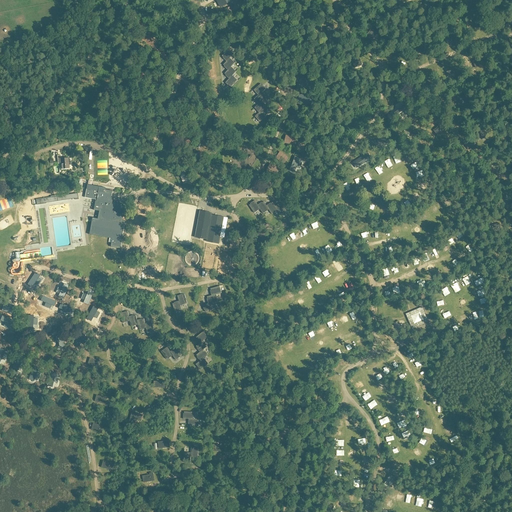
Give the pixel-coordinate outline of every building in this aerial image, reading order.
[(474,21),(476,28),(484,26),(482,19),(474,21)] [(326,28),(329,35),(336,32),(334,25),(326,28)] [(372,37),(372,38),(374,40),(378,34),(372,29),(368,34),(372,37)] [(447,44),(455,41),(452,34),(444,37),(447,44)] [(418,53),(426,50),(424,44),(416,46),(418,53)] [(228,49),(222,56),(224,57),(223,58),(226,61),(230,58),(234,54),(228,49)] [(400,57),(393,51),(389,57),(395,62),(400,57)] [(230,58),(226,61),(223,65),(225,66),(224,67),(228,70),(231,67),(235,63),(230,58)] [(355,68),(362,65),(360,58),(352,61),(355,68)] [(473,61),(476,68),(482,66),(480,58),(473,61)] [(229,79),(233,76),(236,72),(231,67),(228,70),(225,74),(226,75),(225,76),(229,79)] [(449,77),(455,75),(453,67),(446,70),(449,77)] [(233,76),(229,79),(225,83),(229,86),(230,86),(231,87),(238,80),(233,76)] [(420,84),(426,89),(431,84),(426,79),(420,84)] [(258,95),(262,92),(266,89),(263,85),(262,85),(261,84),(254,90),(258,95)] [(262,92),(258,95),(254,99),(259,104),(263,101),(266,98),(265,97),(266,96),(262,92)] [(458,97),(460,104),(468,102),(465,94),(458,97)] [(266,105),(263,101),(259,104),(255,108),(259,113),(263,110),(266,107),(265,106),(266,105)] [(263,110),(259,113),(255,116),(260,122),(267,116),(265,114),(266,114),(263,110)] [(415,124),(404,128),(405,131),(404,131),(405,134),(413,131),(412,128),(416,127),(415,124)] [(440,126),(432,130),(437,136),(444,131),(440,126)] [(488,133),(481,129),(477,136),(484,139),(488,133)] [(389,145),(389,139),(372,141),(372,147),(389,145)] [(279,152),(276,157),(285,163),(288,158),(279,152)] [(371,159),(368,153),(353,162),(357,168),(371,159)] [(69,158),(61,158),(61,155),(57,155),(58,164),(62,163),(62,169),(69,168),(69,158)] [(270,164),(267,169),(276,174),(279,169),(270,164)] [(414,169),(416,174),(423,170),(420,166),(414,169)] [(263,178),(260,183),(270,188),(272,183),(263,178)] [(86,192),(85,197),(96,199),(94,210),(101,211),(99,221),(92,219),(90,234),(112,238),(111,247),(122,248),(124,235),(123,234),(125,221),(122,220),(121,220),(122,217),(123,217),(124,210),(123,210),(124,204),(111,202),(113,191),(105,189),(105,191),(99,190),(99,186),(91,185),(87,185),(87,189),(86,192)] [(51,197),(36,199),(37,205),(46,203),(46,202),(75,199),(75,200),(79,199),(78,193),(69,194),(69,193),(51,196),(51,197)] [(251,204),(249,205),(254,213),(260,209),(258,205),(255,200),(250,203),(251,204)] [(3,205),(6,215),(13,212),(10,202),(3,205)] [(262,202),(258,205),(260,209),(263,214),(269,210),(267,206),(264,202),(262,203),(262,202)] [(272,214),(278,210),(276,206),(273,202),(271,204),(271,203),(267,206),(269,210),(272,214)] [(280,204),(276,206),(278,210),(281,215),(287,211),(282,203),(280,204)] [(200,210),(194,237),(208,240),(207,242),(219,244),(224,217),(212,215),(213,213),(200,210)] [(500,223),(492,225),(493,232),(501,230),(500,223)] [(451,248),(447,241),(432,251),(436,257),(451,248)] [(107,244),(98,245),(100,256),(108,255),(107,244)] [(331,273),(324,276),(326,279),(329,278),(331,282),(335,280),(331,273)] [(460,294),(465,292),(461,285),(457,287),(460,294)] [(212,296),(216,295),(222,293),(220,286),(211,289),(211,290),(210,291),(212,296)] [(444,293),(448,301),(454,298),(450,291),(444,293)] [(181,305),(187,303),(185,294),(183,295),(183,294),(177,296),(179,301),(181,305)] [(208,304),(213,303),(218,301),(216,295),(212,296),(207,297),(208,299),(207,299),(208,304)] [(175,313),(183,311),(181,305),(179,301),(174,302),(174,303),(173,304),(175,313)] [(206,312),(215,309),(213,303),(208,304),(203,305),(204,310),(205,310),(206,312)] [(423,311),(424,311),(422,307),(412,311),(413,312),(410,313),(410,312),(406,314),(410,324),(411,323),(411,325),(412,329),(422,325),(421,324),(424,322),(425,323),(428,322),(424,312),(423,311)] [(130,321),(129,317),(128,311),(123,312),(123,314),(121,314),(123,323),(130,321)] [(131,327),(138,324),(137,320),(136,316),(134,316),(134,315),(129,317),(130,321),(131,327)] [(453,315),(447,318),(449,323),(456,321),(453,315)] [(139,330),(146,328),(145,324),(144,319),(142,320),(142,319),(137,320),(138,324),(139,330)] [(150,322),(145,324),(146,328),(147,333),(154,332),(152,323),(150,323),(150,322)] [(200,343),(203,340),(208,337),(203,331),(196,337),(198,339),(197,339),(200,343)] [(197,348),(200,352),(204,349),(208,346),(203,340),(200,343),(196,346),(198,348),(197,348)] [(169,359),(172,356),(173,356),(170,352),(170,351),(167,347),(161,351),(167,359),(168,358),(169,359)] [(173,356),(172,356),(176,360),(178,359),(177,358),(181,355),(176,348),(170,351),(170,352),(173,356)] [(200,361),(204,358),(208,355),(204,349),(200,352),(197,355),(198,356),(197,357),(200,361)] [(95,366),(98,367),(101,360),(98,358),(97,360),(90,357),(88,363),(91,364),(92,363),(96,364),(95,366)] [(204,358),(200,361),(196,364),(199,369),(200,368),(201,370),(208,364),(204,358)] [(423,382),(427,379),(423,374),(419,377),(423,382)] [(127,379),(116,377),(114,383),(126,386),(127,379)] [(386,385),(380,387),(381,394),(388,392),(386,385)] [(96,395),(95,401),(106,404),(107,398),(96,395)] [(132,411),(130,420),(133,421),(134,419),(141,421),(143,415),(132,411)] [(382,424),(384,429),(393,426),(391,420),(382,424)] [(93,423),(91,430),(102,433),(104,426),(93,423)] [(388,441),(391,448),(399,444),(396,438),(388,441)] [(169,439),(165,440),(165,441),(158,442),(158,449),(170,448),(169,439)] [(190,463),(191,457),(198,458),(199,448),(192,448),(191,453),(184,452),(183,461),(185,462),(190,463)] [(101,467),(113,471),(115,463),(111,461),(110,463),(103,461),(101,467)] [(155,481),(153,472),(149,473),(150,474),(142,476),(143,483),(155,481)] [(387,487),(388,485),(389,485),(392,480),(391,480),(392,478),(389,475),(383,485),(387,487)]
